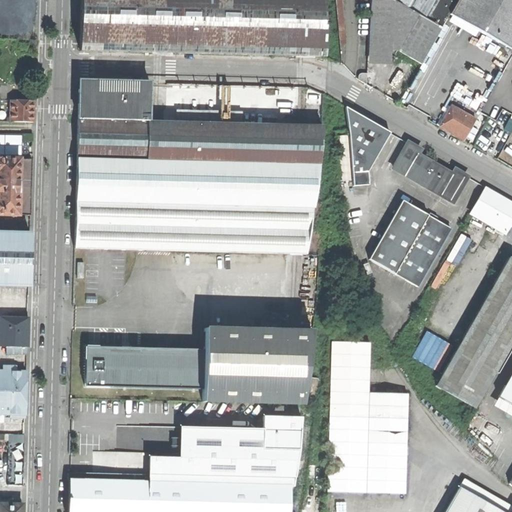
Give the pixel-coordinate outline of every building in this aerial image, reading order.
[(295,56),(323,57),(323,19),(321,0),(80,0),(79,50),(295,56)] [(334,0),(339,44),(346,44),(342,0),(334,0)] [(372,0),(369,50),(391,51),(398,51),(420,63),(449,14),(456,0),(372,0)] [(511,0),(456,0),(449,14),(511,50),(511,0)] [(390,64),(391,51),(369,50),(369,63),(367,63),(366,74),(365,83),(365,84),(371,87),(372,63),(381,63),(390,64)] [(74,248),(306,255),(322,126),(241,124),(242,111),(176,110),(176,122),(148,121),(149,82),(87,81),(83,85),(78,89),(74,248)] [(24,101),(10,101),(9,121),(32,122),(32,102),(24,101)] [(451,133),(464,140),(476,119),(451,105),(439,125),(451,133)] [(366,172),(388,133),(344,107),(349,135),(351,180),(351,186),(367,185),(366,172)] [(452,203),(466,178),(454,170),(451,174),(437,166),(417,155),(419,151),(407,143),(393,169),(452,203)] [(0,215),(19,216),(29,216),(30,189),(31,160),(21,159),(8,159),(0,158),(0,215)] [(504,235),(511,220),(511,203),(485,188),(470,214),(504,235)] [(428,216),(401,201),(368,260),(417,288),(449,228),(435,220),(436,217),(430,214),(428,216)] [(0,232),(0,286),(27,287),(28,261),(29,234),(0,232)] [(497,375),(511,348),(511,261),(507,259),(434,387),(473,410),(494,374),(497,375)] [(5,354),(25,354),(26,319),(0,318),(0,346),(5,347),(5,354)] [(239,402),(301,404),(312,331),(205,328),(202,401),(239,402)] [(369,343),(332,342),(327,492),(404,494),(407,395),(368,393),(369,343)] [(0,371),(0,414),(9,415),(9,419),(23,419),(24,399),(25,372),(9,372),(0,371)] [(511,374),(498,398),(501,400),(500,402),(509,408),(511,405),(511,406),(511,374)] [(65,511),(288,511),(289,486),(293,486),(296,466),(298,446),(300,417),(262,417),(262,430),(179,428),(178,458),(148,457),(148,468),(148,482),(67,479),(65,511)] [(511,511),(511,506),(462,479),(458,487),(501,511),(511,511)] [(501,511),(458,487),(442,511),(501,511)]
